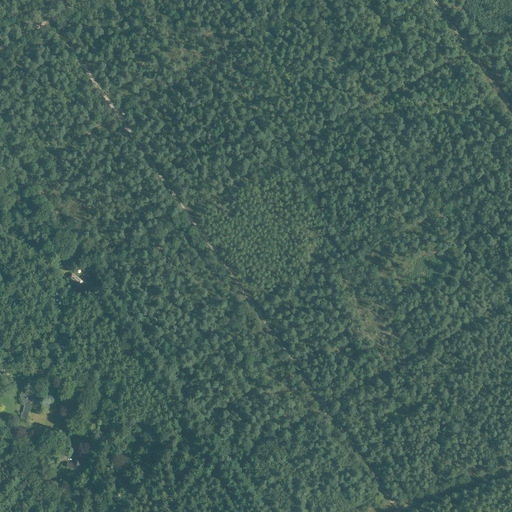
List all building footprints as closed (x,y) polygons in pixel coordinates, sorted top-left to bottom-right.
[(78,279),(73,275),(69,279),(75,284),(79,288),(82,284),(79,282),(79,281),(79,280),(78,279)] [(61,339),(58,346),(66,349),(69,342),(61,339)] [(31,400),(25,388),(21,390),(24,395),(21,396),(25,403),(23,413),(22,413),(21,418),(27,419),(31,400)] [(32,396),(33,400),(46,398),(45,392),(39,393),(39,395),(32,396)] [(68,463),(67,468),(79,470),(80,464),(81,461),(76,460),(75,465),(68,463)]
